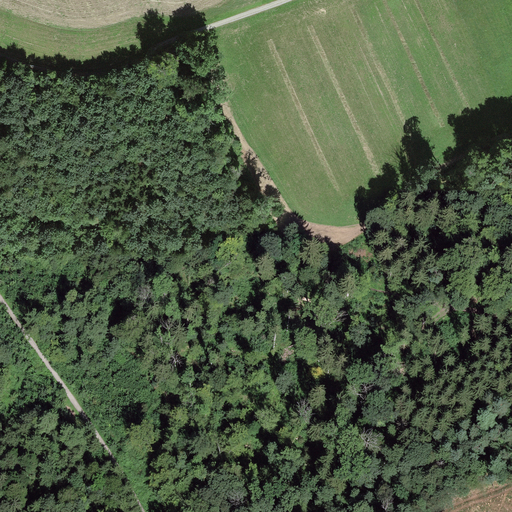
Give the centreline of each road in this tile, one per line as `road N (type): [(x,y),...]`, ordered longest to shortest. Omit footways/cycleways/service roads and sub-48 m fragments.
road 1 (track): [(141,511),(0,302)]
road 2 (track): [(89,225),(100,219),(139,82),(162,45)]
road 3 (track): [(162,45),(102,68),(52,64),(0,47)]
road 4 (track): [(278,0),(162,45)]
